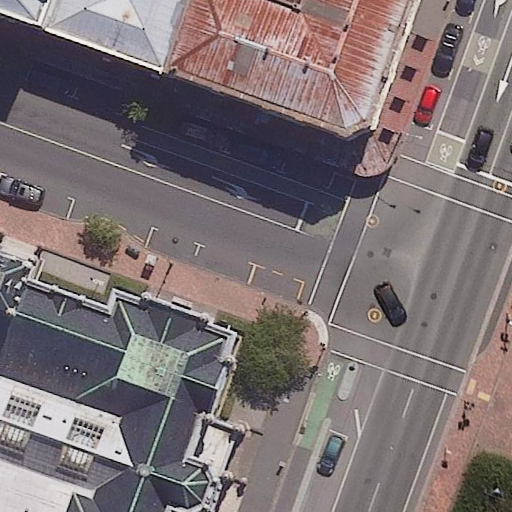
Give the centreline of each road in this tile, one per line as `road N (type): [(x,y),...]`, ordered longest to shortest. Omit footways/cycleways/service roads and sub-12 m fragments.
road 1 (secondary): [(0,123),(445,277)]
road 2 (trunk): [(445,277),(363,511)]
road 3 (trunk): [(511,88),(445,277)]
